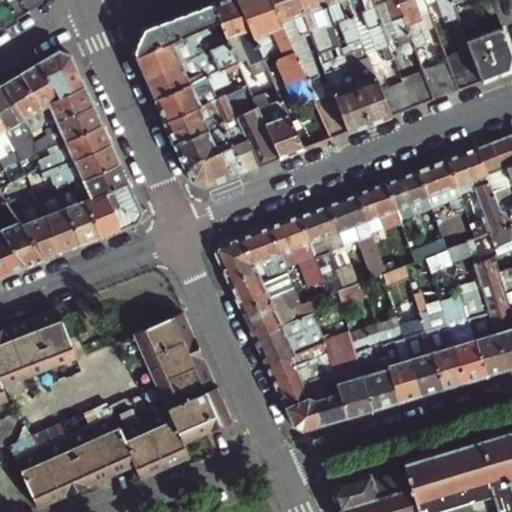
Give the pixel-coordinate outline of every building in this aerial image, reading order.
[(0,0),(0,27),(36,6),(37,0),(0,0)] [(262,56),(236,0),(218,0),(211,3),(214,7),(219,20),(229,42),(234,53),(242,50),(253,74),(268,68),(262,56)] [(269,0),(236,0),(262,56),(280,49),(282,55),(274,58),(295,104),(314,96),(272,1),(270,1),(269,0)] [(310,32),(298,0),(269,0),(270,1),(272,1),(314,96),(332,137),(347,131),(334,96),(326,99),(322,86),(303,35),(310,32)] [(323,27),(331,24),(322,0),(298,0),(310,32),(321,60),(334,55),(323,27)] [(322,0),(331,24),(339,21),(350,49),(363,44),(352,13),(346,0),(322,0)] [(373,0),(346,0),(352,13),(361,10),(376,48),(380,47),(385,60),(394,57),(375,6),(373,0)] [(411,40),(396,0),(373,0),(375,6),(384,2),(397,36),(399,35),(402,44),(411,40)] [(396,0),(411,40),(417,56),(429,52),(417,20),(422,19),(415,0),(396,0)] [(461,24),(497,10),(493,0),(476,0),(455,8),(461,24)] [(209,9),(207,4),(144,28),(134,50),(136,55),(206,25),(211,23),(219,20),(214,7),(209,9)] [(220,45),(229,42),(219,20),(211,23),(220,45)] [(136,55),(145,76),(195,55),(192,47),(206,41),(203,33),(208,31),(206,25),(136,55)] [(471,52),(481,80),(509,69),(511,58),(511,49),(503,25),(475,35),(472,25),(463,29),(471,52)] [(155,97),(237,62),(234,53),(229,42),(220,45),(195,55),(145,76),(155,97)] [(85,85),(71,54),(59,50),(39,63),(59,97),(85,85)] [(347,131),(368,123),(354,84),(346,87),(340,74),(349,71),(342,52),(334,55),(321,60),(329,84),(334,96),(347,131)] [(481,80),(471,52),(448,60),(458,89),(481,80)] [(354,84),(368,123),(390,114),(381,90),(368,55),(354,61),(362,81),(354,84)] [(458,89),(448,60),(422,70),(433,98),(458,89)] [(155,97),(165,120),(229,93),(233,91),(225,73),(240,67),(237,62),(155,97)] [(39,63),(20,73),(41,108),(49,103),(59,97),(39,63)] [(402,78),(403,82),(412,106),(433,98),(422,70),(402,78)] [(41,108),(20,73),(3,84),(34,136),(41,131),(31,113),(41,108)] [(403,82),(381,90),(390,114),(412,106),(403,82)] [(34,136),(3,84),(0,85),(0,120),(5,129),(15,123),(25,141),(34,136)] [(329,84),(322,86),(326,99),(334,96),(329,84)] [(93,103),(85,85),(59,97),(49,103),(57,121),(93,103)] [(304,148),(276,86),(253,96),(257,106),(279,157),(304,148)] [(229,93),(165,120),(175,142),(222,122),(238,115),(229,93)] [(49,103),(41,108),(46,117),(50,115),(49,103)] [(47,148),(102,123),(93,103),(57,121),(58,122),(44,128),(49,140),(44,143),(47,148)] [(240,108),(242,113),(251,109),(248,104),(240,108)] [(242,113),(238,115),(241,123),(226,130),(222,122),(175,142),(185,165),(247,137),(259,165),(279,157),(257,106),(251,109),(242,113)] [(55,167),(111,142),(102,123),(47,148),(50,156),(39,161),(40,165),(38,166),(41,173),(55,167)] [(511,166),(511,149),(507,135),(492,141),(502,170),(511,166)] [(247,137),(185,165),(192,180),(205,185),(259,165),(247,137)] [(502,170),(492,141),(478,146),(488,175),(502,170)] [(120,162),(111,142),(55,167),(59,176),(78,168),(83,179),(83,178),(120,162)] [(494,190),(488,175),(478,146),(447,158),(460,191),(471,187),(476,186),(493,232),(508,227),(502,212),(494,190)] [(50,156),(47,148),(37,153),(39,161),(50,156)] [(447,158),(418,169),(427,193),(430,202),(431,204),(460,193),(460,191),(447,158)] [(129,181),(120,162),(83,178),(87,187),(91,196),(129,181)] [(33,180),(42,176),(41,173),(38,166),(30,171),(29,171),(33,180)] [(511,183),(511,166),(502,170),(488,175),(494,190),(504,187),(511,183)] [(395,205),(427,193),(418,169),(386,181),(395,205)] [(49,193),(59,189),(52,172),(42,176),(49,193)] [(83,179),(75,182),(78,191),(87,187),(83,178),(83,179)] [(19,195),(11,180),(0,185),(0,192),(6,201),(19,195)] [(129,181),(91,196),(85,198),(100,237),(137,223),(142,210),(129,181)] [(386,181),(356,192),(366,216),(378,212),(384,228),(389,226),(403,265),(406,264),(416,260),(413,252),(398,214),(395,205),(386,181)] [(59,189),(80,245),(100,237),(85,198),(73,203),(67,186),(59,189)] [(476,186),(471,187),(484,221),(489,234),(492,233),(493,232),(476,186)] [(511,208),(504,187),(494,190),(502,212),(511,208)] [(61,252),(80,245),(59,189),(49,193),(50,197),(41,201),(42,203),(61,252)] [(356,192),(328,202),(337,227),(339,232),(343,242),(359,236),(371,269),(375,268),(378,274),(384,272),(386,271),(366,216),(356,192)] [(398,214),(430,202),(427,193),(395,205),(398,214)] [(45,258),(61,252),(42,203),(26,210),(19,195),(6,201),(23,226),(45,258)] [(308,238),(337,227),(328,202),(299,214),(308,238)] [(299,214),(270,224),(280,249),(285,263),(302,257),(311,282),(323,278),(308,238),(299,214)] [(489,234),(484,221),(473,225),(477,238),(489,234)] [(270,224),(242,235),(251,260),(253,259),(261,256),(280,249),(270,224)] [(511,225),(508,227),(493,232),(492,233),(497,245),(511,239),(511,225)] [(3,233),(25,266),(45,258),(23,226),(3,233)] [(0,260),(8,273),(25,266),(3,233),(0,229),(0,260)] [(350,262),(343,242),(339,232),(328,236),(339,266),(350,262)] [(217,254),(229,282),(257,269),(253,259),(251,260),(242,235),(221,243),(217,254)] [(426,257),(447,249),(448,249),(445,241),(413,252),(416,260),(426,257)] [(447,249),(450,261),(470,254),(466,242),(448,249),(447,249)] [(426,257),(429,268),(450,261),(447,249),(426,257)] [(511,267),(511,249),(493,256),(498,273),(510,268),(511,267)] [(504,369),(511,366),(511,291),(505,294),(498,273),(493,256),(473,263),(481,290),(484,300),(504,369)] [(273,259),(263,262),(267,274),(270,280),(281,275),(288,271),(285,263),(276,266),(273,259)] [(384,272),(387,283),(410,275),(406,264),(403,265),(386,271),(384,272)] [(505,294),(511,291),(511,272),(510,268),(498,273),(505,294)] [(264,282),(270,280),(267,274),(261,276),(257,269),(229,282),(242,310),(271,297),(264,282)] [(288,271),(281,275),(287,290),(294,287),(288,271)] [(336,289),(358,281),(355,274),(325,285),(328,292),(336,289)] [(336,289),(340,304),(366,296),(362,280),(358,281),(336,289)] [(283,325),(301,317),(314,312),(310,299),(300,303),(294,287),(287,290),(271,297),(283,325)] [(481,290),(460,296),(463,306),(484,300),(481,290)] [(420,311),(422,318),(443,388),(463,382),(441,310),(438,299),(425,303),(422,292),(415,294),(420,311)] [(283,325),(271,297),(242,310),(255,338),(283,325)] [(504,369),(484,300),(463,306),(470,327),(484,375),(504,369)] [(0,404),(13,400),(8,386),(82,357),(62,306),(0,330),(0,404)] [(484,375),(470,327),(460,330),(454,306),(441,310),(463,382),(484,375)] [(395,311),(399,325),(420,395),(443,388),(422,318),(409,322),(407,315),(405,308),(395,311)] [(197,434),(236,417),(187,309),(144,328),(178,403),(134,424),(127,410),(28,456),(51,503),(148,459),(154,473),(204,449),(197,434)] [(420,311),(407,315),(409,322),(422,318),(420,311)] [(314,312),(301,317),(311,339),(321,335),(314,312)] [(296,353),(283,325),(255,338),(267,365),(296,353)] [(399,325),(377,332),(398,401),(420,395),(399,325)] [(323,341),(331,370),(345,417),(372,409),(351,340),(348,330),(330,338),(323,341)] [(328,332),(321,335),(323,341),(330,338),(328,332)] [(377,332),(351,340),(372,409),(398,401),(377,332)] [(323,341),(296,353),(267,365),(285,406),(307,397),(301,384),(309,380),(325,373),(331,370),(323,341)] [(345,417),(331,370),(325,373),(326,378),(320,379),(324,392),(314,395),(316,400),(312,401),(319,425),(345,417)] [(316,400),(314,395),(309,380),(301,384),(307,397),(285,406),(294,425),(302,430),(319,425),(312,401),(316,400)] [(511,511),(511,429),(403,462),(411,487),(339,509),(340,511),(430,511),(490,493),(497,511),(511,511)] [(411,487),(403,462),(340,481),(338,481),(333,496),(339,509),(411,487)]
